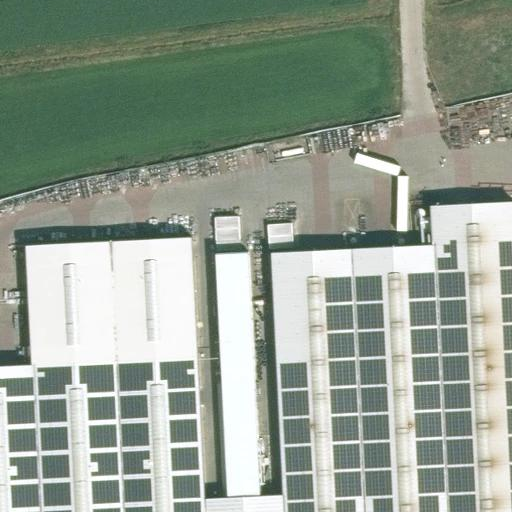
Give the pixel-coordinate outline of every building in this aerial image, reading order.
[(434,245),(273,252),(283,492),(283,511),(511,511),(511,200),(432,204),(434,245)] [(219,216),(219,249),(245,248),(244,215),(219,216)] [(271,224),(272,248),(298,247),(297,222),(271,224)] [(206,511),(193,234),(24,242),(30,361),(0,362),(0,511),(206,511)] [(206,511),(283,511),(283,492),(259,493),(249,250),(215,251),(221,383),(217,383),(222,496),(206,497),(206,511)]
